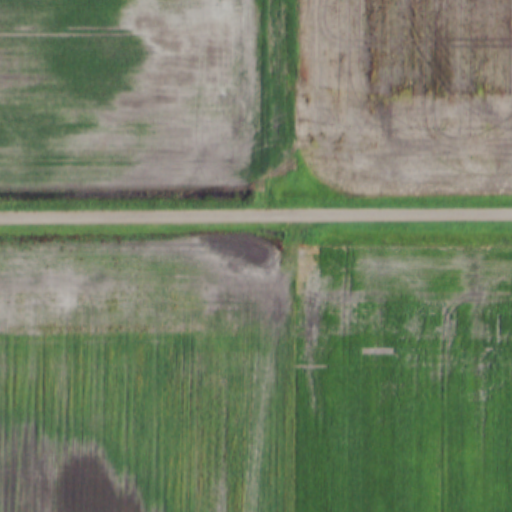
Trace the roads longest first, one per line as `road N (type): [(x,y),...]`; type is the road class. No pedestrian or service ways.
road 1 (residential): [(511,213),(0,216)]
road 2 (track): [(258,0),(264,215)]
